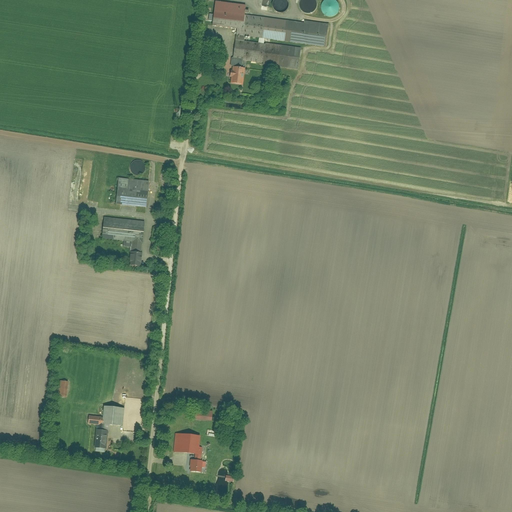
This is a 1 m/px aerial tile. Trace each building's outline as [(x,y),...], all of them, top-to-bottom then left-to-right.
[(284,0),(275,0),(271,3),(278,14),(290,8),(286,1),(285,1),(284,0)] [(322,5),(322,9),(322,12),(324,15),(327,16),(331,17),(334,16),(337,14),(338,11),(339,8),(338,4),(336,2),(333,0),(332,0),(327,0),(326,0),(324,2),(322,5)] [(237,29),(232,60),(243,61),(262,64),(262,65),(298,70),(301,48),(265,43),(265,39),(325,47),(328,24),(310,22),(310,24),(247,15),(248,6),(215,2),(213,17),(212,22),(212,26),(237,29)] [(231,76),(230,84),(242,85),(244,68),(242,68),(243,61),(232,60),(232,61),(231,61),(230,66),(232,66),(232,71),(230,71),(229,76),(231,76)] [(130,165),(130,168),(130,171),(131,173),(133,175),(135,176),(138,176),(141,176),(143,174),(144,172),(145,170),(145,168),(145,165),(143,163),(141,162),(139,161),(136,161),(134,162),(132,163),(130,165)] [(118,180),(115,206),(145,208),(147,183),(118,180)] [(144,222),(103,219),(101,241),(142,244),(144,222)] [(141,253),(129,253),(128,267),(140,267),(141,253)] [(57,398),(66,399),(68,384),(59,383),(57,398)] [(103,407),(102,425),(123,427),(125,409),(103,407)] [(212,420),(212,410),(193,410),(193,420),(212,420)] [(101,426),(102,418),(88,417),(88,425),(101,426)] [(106,431),(95,431),(93,449),(104,450),(106,431)] [(175,435),(173,451),(199,453),(200,437),(175,435)] [(190,461),(189,473),(201,474),(202,462),(190,461)]
